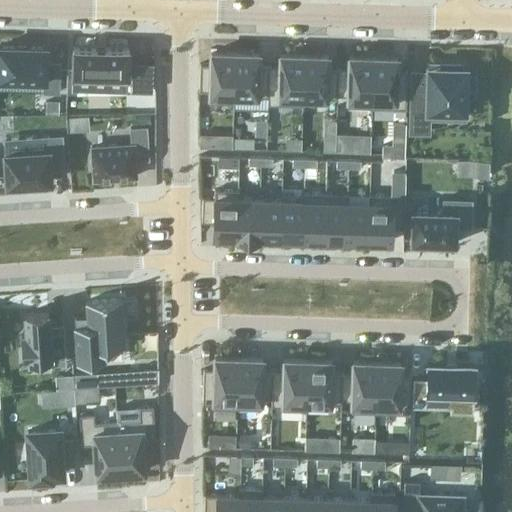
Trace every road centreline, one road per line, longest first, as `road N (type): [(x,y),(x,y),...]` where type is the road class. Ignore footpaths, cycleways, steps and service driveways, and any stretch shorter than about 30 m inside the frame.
road 1 (residential): [(182,325),(456,330),(457,275),(181,269)]
road 2 (residential): [(460,19),(179,10)]
road 3 (residential): [(180,209),(179,10)]
road 4 (residential): [(181,261),(0,272)]
road 5 (residential): [(0,219),(180,209)]
road 6 (residential): [(184,499),(182,325)]
road 7 (residential): [(28,511),(184,499)]
road 8 (residential): [(133,7),(0,3)]
